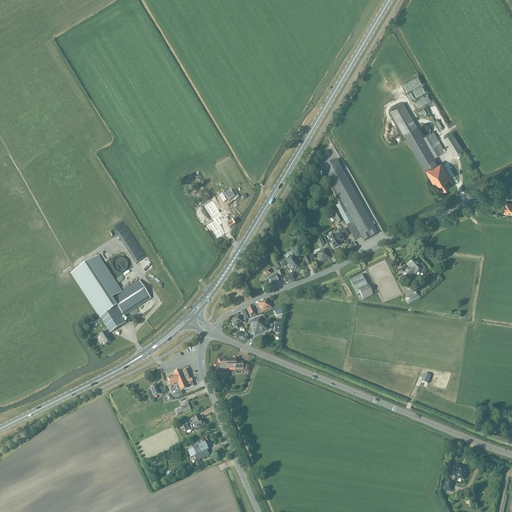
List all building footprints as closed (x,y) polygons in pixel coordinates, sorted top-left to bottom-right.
[(422,87),(402,95),(405,101),(425,93),(422,87)] [(436,159),(435,157),(445,151),(434,131),(423,137),(404,103),(390,111),(424,171),(425,170),(435,187),(439,184),(443,191),(450,187),(446,180),(451,178),(442,162),(437,165),(434,160),(436,159)] [(429,132),(429,130),(429,128),(428,127),(427,126),(425,125),(423,126),(422,127),(421,128),(421,130),(421,131),(422,133),(423,134),(425,134),(426,134),(428,133),(429,132)] [(443,138),(454,155),(463,150),(452,133),(443,138)] [(336,160),(323,167),(329,177),(325,179),(342,209),(339,211),(346,224),(355,240),(361,236),(364,241),(377,234),(375,229),(342,169),(336,160)] [(233,196),(230,191),(225,194),(228,199),(233,196)] [(208,195),(201,199),(202,202),(205,200),(209,207),(206,209),(209,213),(211,212),(212,214),(203,219),(211,232),(218,228),(220,226),(217,222),(214,217),(217,216),(213,210),(217,208),(208,195)] [(338,213),(334,216),(338,223),(342,221),(338,213)] [(327,241),(329,240),(334,248),(339,245),(338,243),(341,241),(341,242),(344,241),(343,238),(348,235),(345,229),(342,230),(339,232),(340,234),(335,237),(335,236),(333,237),(331,233),(327,236),(326,236),(326,237),(326,238),(327,241)] [(316,254),(320,263),(330,259),(325,249),(316,254)] [(285,259),(289,267),(292,273),(300,269),(294,255),(289,258),(289,257),(287,258),(285,259)] [(71,273),(98,313),(109,306),(112,310),(118,307),(113,298),(122,292),(99,256),(71,273)] [(304,259),(307,265),(313,263),(310,256),(304,259)] [(404,274),(408,279),(415,273),(416,274),(422,270),(423,271),(426,268),(420,261),(417,263),(414,260),(408,265),(410,268),(404,274)] [(271,287),(272,286),(273,287),(275,286),(275,285),(279,283),(278,281),(280,280),(277,274),(273,276),(274,277),(268,279),(271,287)] [(285,284),(294,281),(291,274),(283,277),(285,284)] [(351,281),(357,295),(360,294),(363,299),(373,294),(369,285),(368,286),(363,276),(351,281)] [(118,307),(124,316),(151,298),(140,281),(113,298),(118,307)] [(405,299),(408,304),(420,298),(417,292),(413,294),(414,295),(405,299)] [(260,310),(261,310),(263,312),(272,308),(268,299),(258,304),(260,310)] [(124,316),(118,307),(112,310),(109,306),(98,313),(108,330),(110,333),(126,323),(122,317),(124,316)] [(231,319),(234,327),(236,326),(237,329),(242,327),(241,324),(243,323),(243,322),(245,321),(243,315),(240,316),(231,319)] [(249,328),(250,329),(264,323),(264,322),(267,321),(265,316),(261,317),(249,322),(251,327),(249,328)] [(264,323),(250,329),(251,331),(252,330),(255,336),(267,330),(264,323)] [(107,335),(110,333),(108,330),(99,336),(105,345),(111,341),(107,335)] [(220,360),(220,365),(216,365),(216,374),(220,374),(220,369),(236,369),(236,370),(243,370),(243,363),(236,363),(236,360),(220,360)] [(422,381),(427,384),(433,370),(429,368),(428,371),(429,372),(428,372),(426,371),(422,381)] [(175,395),(176,399),(180,397),(179,394),(183,392),(183,391),(194,386),(193,382),(194,382),(192,379),(192,380),(187,369),(181,372),(181,371),(175,374),(176,376),(172,377),(171,376),(170,377),(170,378),(169,379),(171,383),(170,383),(171,387),(170,387),(174,395),(175,395)] [(160,391),(159,391),(158,386),(152,389),(151,391),(150,392),(149,393),(152,401),(156,400),(155,397),(161,395),(161,396),(162,396),(163,395),(164,394),(164,393),(167,392),(166,389),(164,389),(163,387),(160,389),(160,391)] [(168,399),(165,400),(167,402),(174,399),(172,394),(167,397),(168,399)] [(178,415),(191,410),(188,404),(175,410),(178,415)] [(198,417),(194,419),(196,423),(191,426),(192,429),(191,429),(193,433),(196,431),(196,432),(201,429),(201,428),(201,427),(202,426),(200,421),(198,417)] [(190,431),(185,420),(181,421),(186,432),(190,431)] [(190,458),(194,457),(196,461),(210,455),(207,450),(208,450),(203,438),(190,443),(192,448),(187,450),(190,458)] [(203,472),(223,467),(222,463),(202,468),(203,472)] [(443,490),(450,493),(455,482),(454,482),(455,478),(463,481),(467,471),(456,466),(451,480),(447,479),(443,490)]
